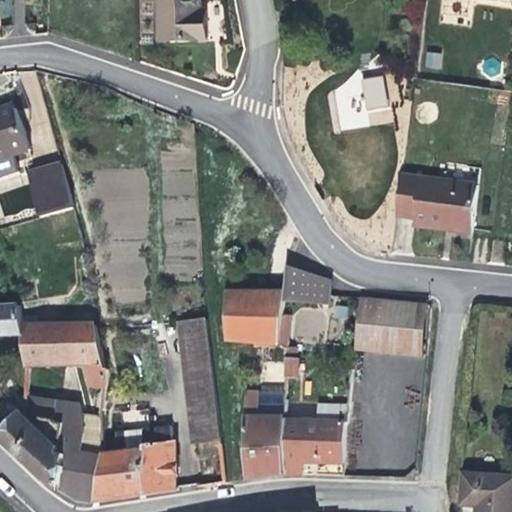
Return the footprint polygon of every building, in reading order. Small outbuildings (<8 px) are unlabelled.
[(199,16),(199,9),(198,0),(158,0),(160,40),(207,38),(206,16),(199,16)] [(426,51),(424,68),(440,70),(442,53),(426,51)] [(362,79),(368,125),(391,123),(386,76),(362,79)] [(336,132),(365,125),(355,83),(325,91),(336,132)] [(15,102),(0,106),(0,111),(17,106),(15,102)] [(0,176),(19,171),(13,154),(30,149),(17,106),(0,111),(0,176)] [(76,207),(62,163),(31,172),(41,217),(76,207)] [(402,176),(397,216),(415,218),(414,226),(448,230),(448,226),(473,229),(479,186),(402,176)] [(23,216),(24,196),(7,195),(6,215),(23,216)] [(328,287),(287,267),(284,292),(283,304),(326,309),(328,287)] [(284,292),(226,294),(226,340),(277,343),(279,343),(283,304),(284,292)] [(359,302),(355,351),(384,353),(418,355),(420,306),(359,302)] [(0,306),(0,335),(22,335),(21,325),(19,305),(0,306)] [(220,440),(208,321),(180,323),(194,442),(220,440)] [(21,325),(22,335),(27,368),(23,418),(35,419),(50,422),(52,411),(47,411),(53,363),(83,364),(88,385),(105,386),(107,373),(102,370),(95,326),(21,325)] [(279,343),(277,343),(277,357),(286,357),(286,347),(279,343)] [(352,421),(347,422),(346,472),(378,474),(384,353),(355,351),(352,421)] [(259,400),(244,399),(246,479),(283,474),(284,421),(284,418),(259,417),(259,400)] [(317,401),(315,415),(345,419),(347,406),(317,401)] [(16,417),(0,435),(0,439),(47,482),(60,489),(64,454),(56,453),(16,417)] [(50,422),(35,419),(34,427),(60,433),(62,425),(50,424),(50,422)] [(283,474),(300,473),(300,461),(343,462),(345,423),(284,421),(283,474)] [(64,454),(60,489),(75,499),(80,497),(88,455),(82,453),(85,434),(82,433),(83,427),(63,423),(62,425),(60,433),(56,453),(64,454)] [(120,452),(104,454),(104,459),(96,503),(175,490),(175,442),(173,441),(171,427),(124,429),(124,441),(119,441),(120,452)] [(96,503),(104,459),(88,455),(80,497),(96,503)] [(506,511),(506,490),(506,477),(454,478),(454,497),(453,508),(470,508),(470,511),(506,511)]
